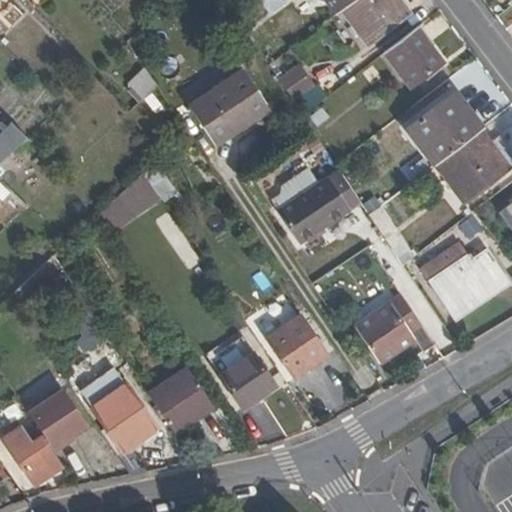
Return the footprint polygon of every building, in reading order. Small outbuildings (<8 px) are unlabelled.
[(326,0),(337,13),(341,9),(353,0),(326,0)] [(409,15),(397,0),(353,0),(341,9),(368,45),(409,15)] [(441,63),(416,29),(385,52),(411,86),(441,63)] [(299,63),(278,79),(293,101),(315,85),(299,63)] [(237,120),(263,101),(239,69),(187,106),(213,142),(239,124),(237,120)] [(133,107),(156,86),(142,71),(119,92),(133,107)] [(408,128),(435,164),(480,130),(451,94),(408,128)] [(266,105),(263,101),(237,120),(239,124),(266,105)] [(0,131),(0,162),(26,138),(10,122),(0,131)] [(489,142),(480,130),(435,164),(464,202),(511,164),(511,161),(494,139),(489,142)] [(359,207),(336,170),(316,182),(308,170),(265,196),(303,258),(322,247),(314,235),(359,207)] [(109,230),(124,216),(112,200),(98,213),(109,230)] [(511,206),(502,214),(511,227),(511,206)] [(413,256),(378,207),(368,215),(402,265),(413,256)] [(471,260),(459,242),(421,268),(453,317),(476,302),(478,304),(508,284),(486,250),(471,260)] [(90,344),(107,333),(81,295),(70,302),(79,316),(73,319),(90,344)] [(409,333),(421,325),(401,295),(355,326),(380,362),(413,340),(409,333)] [(326,355),(299,317),(268,338),(294,377),(326,355)] [(275,387),(255,354),(222,377),(242,409),(275,387)] [(186,369),(148,395),(174,433),(213,406),(186,369)] [(109,428),(101,433),(129,475),(143,472),(130,452),(143,443),(140,439),(156,428),(127,385),(95,406),(109,428)] [(66,439),(73,434),(87,425),(62,388),(27,412),(43,436),(55,452),(69,443),(66,439)] [(69,443),(76,438),(73,434),(66,439),(69,443)] [(33,484),(63,465),(55,452),(43,436),(32,443),(26,435),(8,447),(33,484)] [(0,484),(0,486),(12,505),(25,499),(11,478),(0,484)]
